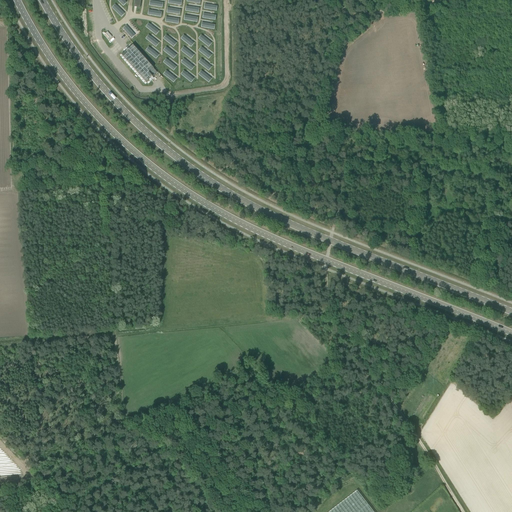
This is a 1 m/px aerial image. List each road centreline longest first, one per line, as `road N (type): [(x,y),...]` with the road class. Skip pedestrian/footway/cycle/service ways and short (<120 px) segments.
road 1 (primary): [(17,0),(104,125),(170,181),(251,229),(511,333)]
road 2 (primary): [(511,313),(221,189),(115,104),(41,0)]
road 3 (track): [(462,511),(326,303),(346,164)]
road 4 (track): [(115,335),(123,422),(214,511)]
road 5 (track): [(168,190),(159,327),(115,335)]
road 6 (track): [(511,188),(389,159),(346,164)]
road 7 (track): [(346,164),(332,155),(314,119),(344,18)]
road 8 (track): [(97,185),(115,335)]
